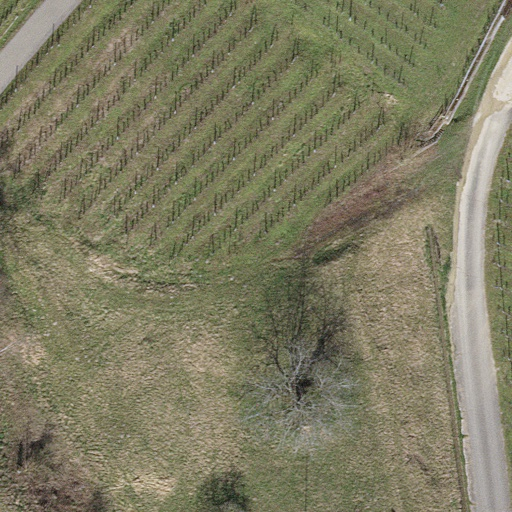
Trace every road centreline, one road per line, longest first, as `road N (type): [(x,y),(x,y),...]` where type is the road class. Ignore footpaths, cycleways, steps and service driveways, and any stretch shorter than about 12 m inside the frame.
road 1 (track): [(511,74),(483,125),(464,237),(497,511)]
road 2 (track): [(0,91),(80,0)]
